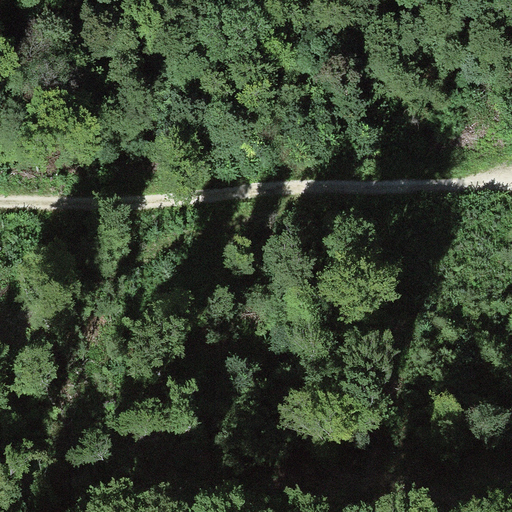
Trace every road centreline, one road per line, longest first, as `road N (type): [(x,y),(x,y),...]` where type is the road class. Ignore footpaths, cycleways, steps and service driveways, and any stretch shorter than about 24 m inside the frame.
road 1 (track): [(511,183),(287,187),(97,204),(0,200)]
road 2 (track): [(0,57),(177,0)]
